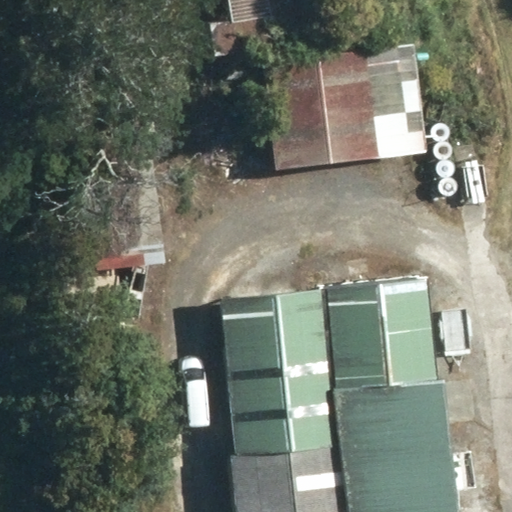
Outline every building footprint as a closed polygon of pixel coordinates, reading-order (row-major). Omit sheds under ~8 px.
[(263,38),(258,0),(214,0),(220,44),(263,38)] [(292,29),(287,0),(260,0),(265,33),(292,29)] [(320,0),(291,0),(296,39),(325,36),(320,0)] [(263,60),(276,169),(428,152),(415,43),(263,60)] [(152,267),(135,106),(63,114),(80,275),(152,267)] [(456,511),(434,272),(223,292),(244,511),(456,511)]
